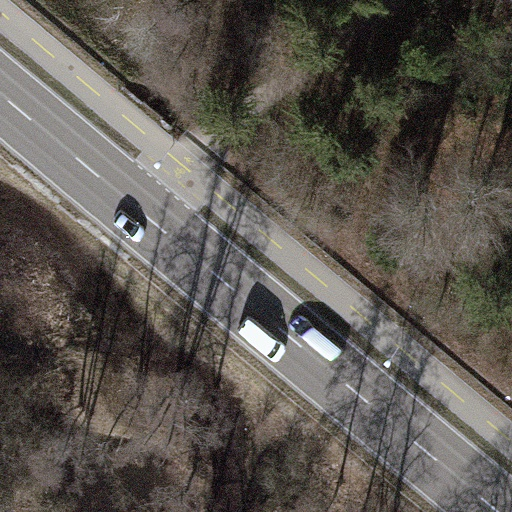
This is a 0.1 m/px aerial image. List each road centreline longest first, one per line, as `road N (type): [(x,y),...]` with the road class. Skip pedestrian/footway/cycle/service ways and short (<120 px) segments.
road 1 (primary): [(499,511),(0,94)]
road 2 (track): [(449,0),(254,108),(181,163)]
